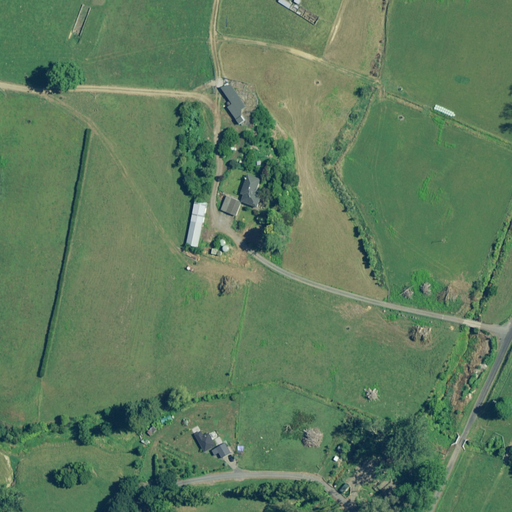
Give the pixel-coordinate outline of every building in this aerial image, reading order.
[(285,0),(281,0),(280,3),(293,12),(296,7),(285,0)] [(244,112),(249,108),(231,83),(222,90),(231,102),(226,106),(240,125),(249,119),(244,112)] [(265,192),(261,191),(259,190),(263,180),(249,175),(242,194),(245,195),(243,202),(256,207),(259,208),(265,192)] [(242,203),(228,197),(222,211),(237,216),(242,203)] [(207,204),(196,201),(187,245),(199,247),(207,204)]
